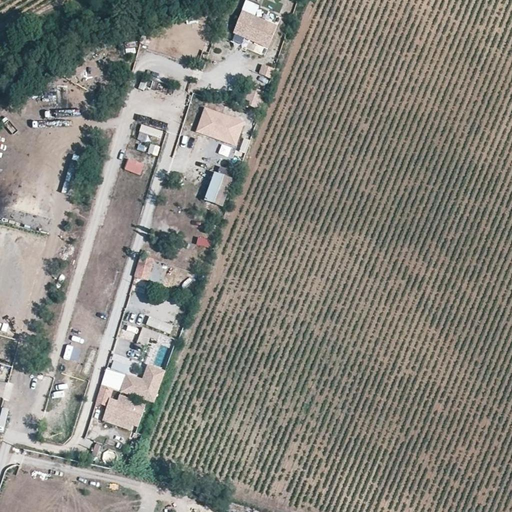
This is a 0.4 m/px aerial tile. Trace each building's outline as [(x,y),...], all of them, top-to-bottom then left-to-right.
[(256,15),(258,6),(246,3),(243,11),(256,15)] [(275,27),(239,15),(231,37),(267,50),(275,27)] [(262,65),(258,75),(270,80),(274,70),(262,65)] [(139,77),(136,85),(157,92),(159,84),(139,77)] [(266,94),(247,87),(241,102),(260,109),(266,94)] [(127,103),(138,107),(140,98),(130,94),(127,103)] [(133,109),(131,116),(153,122),(155,114),(133,109)] [(243,123),(205,109),(198,129),(236,143),(243,123)] [(118,135),(111,152),(130,159),(136,142),(118,135)] [(110,164),(107,174),(128,179),(131,169),(110,164)] [(205,189),(208,180),(189,174),(186,182),(205,189)] [(232,180),(216,174),(206,202),(222,207),(232,180)] [(197,238),(196,246),(209,248),(211,240),(197,238)] [(135,279),(149,281),(152,261),(137,259),(135,279)] [(149,316),(146,325),(170,335),(176,319),(161,313),(159,320),(149,316)] [(158,341),(160,334),(143,328),(137,344),(146,347),(149,338),(158,341)] [(108,367),(98,400),(108,403),(112,404),(113,400),(116,390),(121,391),(147,400),(158,403),(169,373),(150,366),(145,379),(108,367)] [(112,404),(108,403),(102,421),(131,431),(132,425),(138,427),(147,400),(121,391),(117,401),(113,400),(112,404)] [(91,453),(96,456),(101,448),(95,445),(91,453)]
